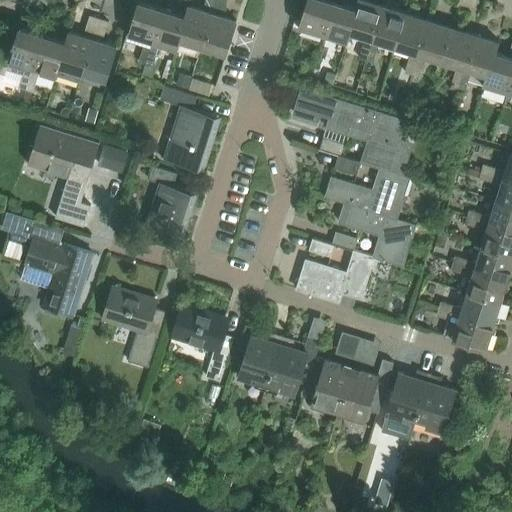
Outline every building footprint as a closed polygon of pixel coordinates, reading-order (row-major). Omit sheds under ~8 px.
[(140,61),(147,63),(164,8),(140,0),(130,34),(128,33),(125,40),(144,46),(140,61)] [(202,46),(216,0),(206,0),(204,8),(190,4),(186,15),(187,15),(179,39),(180,39),(202,46)] [(227,53),(237,19),(223,14),(226,0),(216,0),(202,46),(227,53)] [(323,35),(333,0),(308,0),(300,27),(323,35)] [(333,0),(323,35),(347,42),(351,31),(350,31),(357,7),(344,3),(344,0),(333,0)] [(359,57),(366,59),(384,4),(371,0),(359,0),(357,7),(350,31),(351,31),(366,36),(359,57)] [(396,45),(407,11),(384,4),(366,59),(373,62),(380,40),(396,45)] [(179,39),(187,15),(186,15),(164,8),(147,63),(154,65),(160,44),(177,49),(180,39),(179,39)] [(413,74),(430,18),(407,11),(396,45),(412,50),(405,71),(413,74)] [(91,15),(85,35),(70,30),(67,40),(68,40),(58,75),(80,82),(83,72),(100,18),(91,15)] [(107,79),(118,45),(103,40),(109,21),(100,18),(83,72),(107,79)] [(442,60),(452,25),(430,18),(413,74),(419,76),(426,54),(442,60)] [(458,88),(475,32),(452,25),(442,60),(458,64),(451,86),(458,88)] [(27,89),(44,33),(21,26),(8,68),(24,73),(20,87),(27,89)] [(488,74),(496,50),(496,51),(499,40),(475,32),(458,88),(465,90),(472,69),(487,74),(488,74)] [(68,40),(67,40),(44,33),(27,89),(34,91),(40,70),(58,76),(58,75),(68,40)] [(507,92),(511,77),(511,45),(509,55),(496,51),(496,50),(488,74),(487,74),(484,85),(507,92)] [(206,168),(222,118),(225,119),(225,117),(195,108),(199,95),(165,85),(161,98),(180,104),(165,156),(163,155),(162,156),(211,172),(212,170),(206,168)] [(409,144),(400,141),(407,119),(326,94),(320,113),(330,116),(327,126),(368,139),(361,160),(362,161),(401,173),(409,144)] [(89,181),(95,162),(102,142),(41,123),(29,163),(51,170),(70,176),(57,216),(86,226),(93,204),(83,201),(89,181)] [(342,154),(346,142),(324,136),(320,149),(339,155),(339,154),(342,154)] [(511,179),(511,153),(505,170),(484,163),(482,170),(511,179)] [(339,155),(335,167),(358,174),(361,162),(362,161),(361,160),(342,154),(339,154),(339,155)] [(410,176),(401,173),(362,161),(361,162),(381,168),(374,189),(333,176),(326,196),(346,202),(397,217),(410,176)] [(185,238),(199,193),(175,186),(179,173),(154,165),(149,179),(161,182),(147,226),(185,238)] [(511,179),(482,170),(480,177),(501,184),(496,199),(511,204),(511,179)] [(511,229),(511,204),(496,199),(491,215),(470,209),(468,216),(511,229)] [(403,265),(416,223),(397,217),(346,202),(339,221),(381,234),(374,256),(375,256),(403,265)] [(6,211),(2,227),(14,231),(12,236),(14,240),(27,244),(31,241),(32,236),(35,237),(23,278),(51,286),(45,304),(47,305),(45,310),(60,315),(62,310),(74,313),(86,277),(87,276),(85,275),(87,266),(91,265),(89,265),(93,252),(61,242),(65,229),(6,211)] [(511,254),(511,229),(468,216),(466,223),(487,229),(482,245),(511,254)] [(355,250),(359,237),(337,230),(333,242),(333,243),(335,244),(355,250)] [(332,256),(335,244),(333,243),(333,242),(314,236),(310,249),(332,256)] [(509,279),(511,268),(511,254),(482,245),(477,261),(456,255),(453,262),(509,279)] [(375,256),(374,256),(355,250),(348,271),(307,259),(298,288),(340,301),(343,291),(362,297),(375,256)] [(502,302),(509,279),(453,262),(451,269),(472,275),(467,291),(502,302)] [(150,314),(155,298),(116,286),(106,319),(139,329),(129,360),(149,366),(164,318),(150,314)] [(494,326),(502,302),(467,291),(462,307),(441,300),(439,308),(494,326)] [(232,345),(235,336),(222,332),(227,316),(187,303),(177,336),(216,348),(211,363),(225,368),(232,345)] [(487,348),(494,326),(439,308),(437,315),(449,318),(444,335),(487,348)] [(267,384),(283,335),(270,331),(268,339),(244,331),(239,349),(247,351),(239,376),(266,384),(265,388),(266,388),(267,384)] [(310,371),(314,358),(320,338),(309,335),(304,350),(293,346),(295,339),(283,335),(267,384),(294,393),(302,368),(310,371)] [(339,410),(351,369),(353,365),(352,365),(350,369),(325,361),(327,357),(325,357),(324,361),(314,358),(310,371),(305,389),(315,392),(312,401),(338,409),(332,428),(333,428),(339,410)] [(378,411),(385,386),(391,368),(393,361),(382,358),(376,377),(351,369),(339,410),(365,418),(368,408),(378,411)] [(415,423),(430,373),(417,368),(414,376),(391,368),(385,386),(394,388),(386,414),(415,423)] [(458,409),(463,391),(440,384),(442,376),(430,373),(415,423),(442,431),(450,406),(458,409)]
